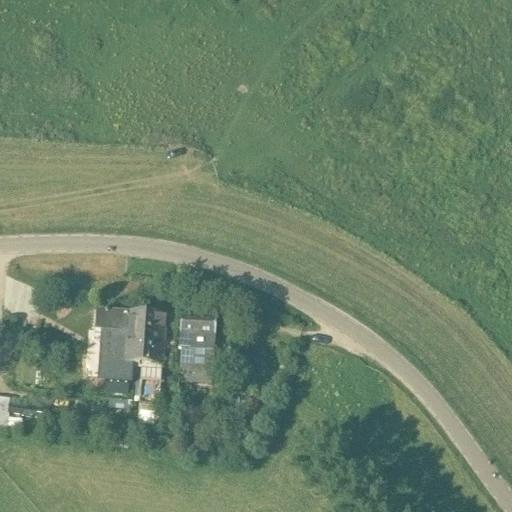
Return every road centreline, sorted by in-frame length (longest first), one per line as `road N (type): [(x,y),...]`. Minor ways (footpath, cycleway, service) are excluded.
road 1 (unclassified): [(511,511),(390,362),(271,283),(153,248),(0,246)]
road 2 (track): [(0,212),(205,167)]
